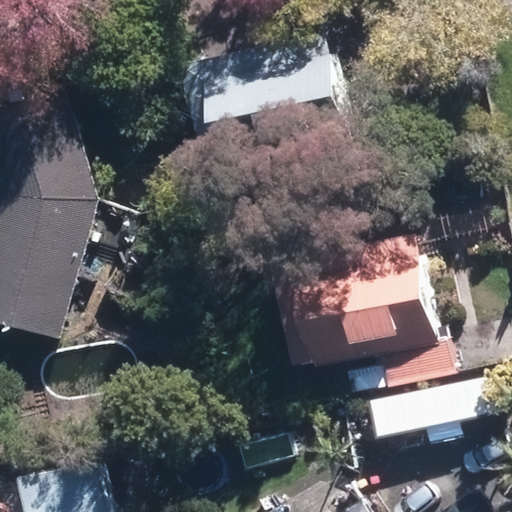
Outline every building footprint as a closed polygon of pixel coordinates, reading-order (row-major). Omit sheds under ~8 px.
[(191,64),(204,159),(367,136),(353,41),(191,64)] [(0,124),(0,135),(14,182),(0,234),(0,321),(75,339),(102,203),(103,181),(103,143),(89,97),(0,124)] [(282,254),(301,371),(455,347),(437,230),(282,254)] [(436,405),(363,432),(376,467),(449,440),(436,405)] [(29,473),(36,511),(113,511),(104,459),(29,473)]
